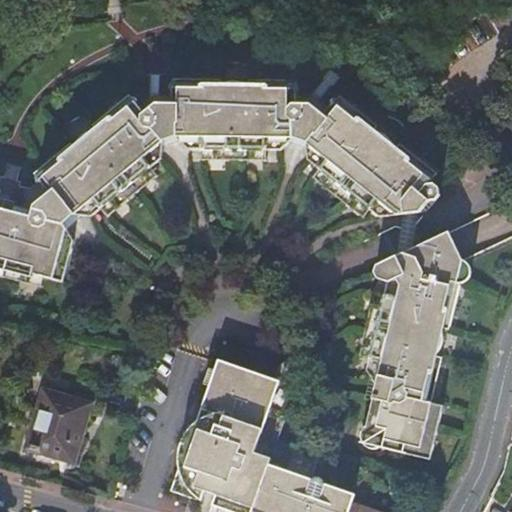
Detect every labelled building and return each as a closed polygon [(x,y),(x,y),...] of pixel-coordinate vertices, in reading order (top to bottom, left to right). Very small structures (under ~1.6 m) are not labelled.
[(125,27),(127,42),(143,39),(141,25),(125,27)] [(10,213),(1,268),(42,279),(62,284),(73,242),(66,231),(61,222),(68,216),(81,217),(91,218),(100,210),(122,193),(129,187),(151,169),(161,161),(163,149),(163,138),(172,135),(179,143),(187,151),(201,151),(229,151),(239,152),(267,152),(281,152),(290,144),(297,137),(305,140),(306,150),(307,161),(319,171),(341,188),(349,194),(370,211),(380,219),(404,216),(418,215),(426,214),(440,196),(439,189),(434,185),(429,185),(433,179),(423,171),(426,166),(400,145),(395,150),(393,144),(388,138),(380,134),(374,133),(378,127),(351,106),(347,111),(336,102),(325,117),(311,106),(297,106),(297,88),(283,88),(284,82),(249,82),(249,88),(243,85),(236,84),(229,84),(224,86),(220,88),(220,81),(187,80),(186,87),(173,87),(173,106),(156,105),(144,115),(133,101),(122,110),(118,105),(91,126),(96,132),(90,133),(86,135),(82,138),(78,141),(77,144),(74,150),(70,145),(43,166),(48,171),(36,180),(48,194),(33,207),(32,212),(30,218),(10,213)] [(128,96),(118,105),(122,110),(133,101),(128,96)] [(340,97),(336,102),(347,111),(351,106),(340,97)] [(163,149),(179,143),(172,135),(163,138),(163,149)] [(290,144),(306,150),(305,140),(297,137),(290,144)] [(201,161),(229,162),(229,151),(201,151),(201,161)] [(229,162),(239,162),(239,152),(229,151),(229,162)] [(239,152),(239,162),(267,162),(267,152),(239,152)] [(33,175),(36,180),(48,171),(43,166),(33,175)] [(437,175),(426,166),(423,171),(433,179),(437,175)] [(129,187),(136,195),(157,177),(151,169),(129,187)] [(313,179),(335,196),(341,188),(319,171),(313,179)] [(128,201),(136,195),(129,187),(122,193),(128,201)] [(335,196),(342,202),(349,194),(341,188),(335,196)] [(107,218),(128,201),(122,193),(100,210),(107,218)] [(349,194),(342,202),(363,219),(370,211),(349,194)] [(0,210),(10,213),(30,218),(32,212),(13,207),(13,203),(0,199),(0,210)] [(0,267),(1,268),(10,213),(0,210),(0,267)] [(418,215),(404,216),(400,239),(398,257),(412,251),(415,232),(418,215)] [(66,231),(81,217),(68,216),(61,222),(66,231)] [(385,296),(369,360),(367,372),(370,377),(375,387),(372,402),(365,428),(364,429),(377,450),(379,449),(430,462),(443,407),(432,404),(442,359),(435,357),(440,351),(443,344),(444,337),(442,329),(449,331),(457,298),(451,297),(454,283),(460,285),(467,282),(470,278),(472,273),(470,267),(467,263),(463,262),(450,233),(412,251),(398,257),(377,267),(374,274),(377,280),(387,284),(385,296)] [(42,279),(1,268),(0,267),(0,278),(39,289),(42,279)] [(457,298),(460,285),(454,283),(451,297),(457,298)] [(369,360),(385,296),(375,294),(360,358),(369,360)] [(181,478),(185,486),(204,493),(215,497),(212,507),(225,511),(293,511),(313,456),(277,443),(300,375),(300,372),(299,367),(297,365),(293,363),(289,362),(284,363),(281,365),(279,368),(274,381),(218,362),(197,424),(190,429),(185,434),(180,444),(178,451),(177,459),(178,468),(181,478)] [(375,387),(370,377),(364,400),(372,402),(375,387)] [(45,391),(33,429),(28,445),(74,459),(92,405),(45,391)] [(373,450),(377,450),(364,429),(364,430),(362,432),(361,437),(361,441),(363,445),(365,447),(369,449),(373,450)] [(349,511),(352,505),(355,496),(324,485),(324,483),(323,481),(320,479),(316,479),(314,480),(313,481),(311,481),(319,458),(313,456),(293,511),(349,511)] [(204,493),(185,486),(186,487),(191,494),(201,502),(204,493)]
